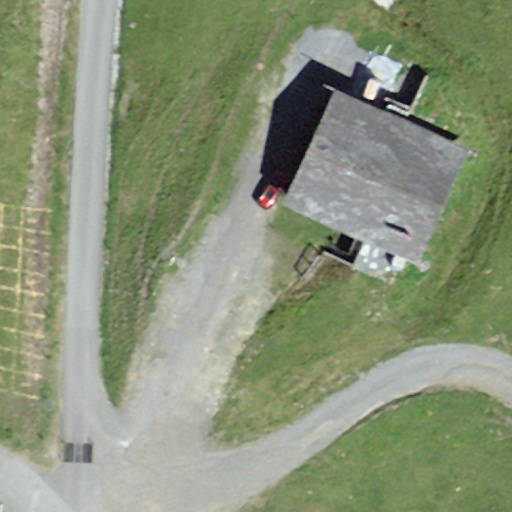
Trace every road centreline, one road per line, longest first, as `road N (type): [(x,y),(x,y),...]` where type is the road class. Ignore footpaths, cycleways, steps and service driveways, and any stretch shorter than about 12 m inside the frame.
road 1 (track): [(36,511),(0,472),(0,133),(52,0)]
road 2 (track): [(195,511),(267,484),(409,381),(497,365),(511,375)]
